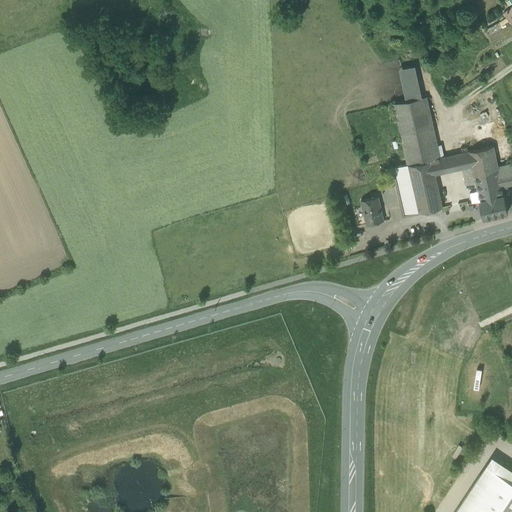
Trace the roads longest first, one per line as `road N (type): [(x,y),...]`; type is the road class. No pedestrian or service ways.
road 1 (secondary): [(293,293),(0,379)]
road 2 (secondary): [(351,511),(357,360),(369,323)]
road 3 (secondary): [(511,227),(437,254),(395,284),(377,309)]
